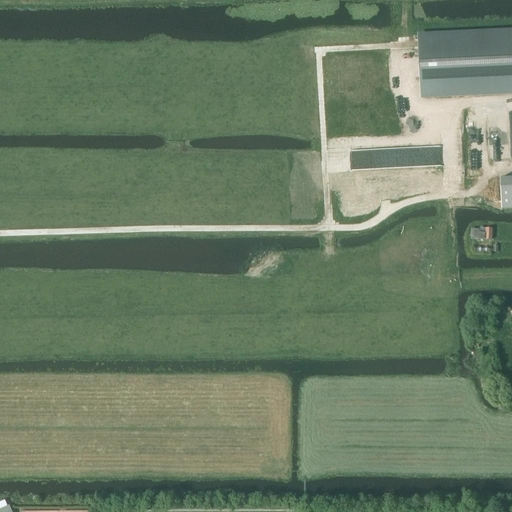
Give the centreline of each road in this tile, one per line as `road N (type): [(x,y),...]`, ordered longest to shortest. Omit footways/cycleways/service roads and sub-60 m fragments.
road 1 (track): [(432,198),(359,227),(0,233)]
road 2 (track): [(413,45),(318,51),(327,228)]
